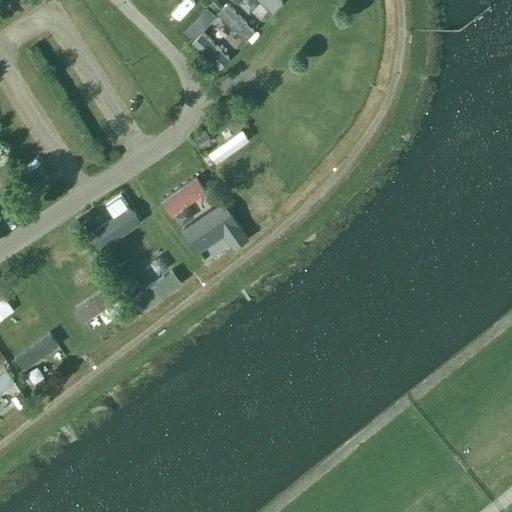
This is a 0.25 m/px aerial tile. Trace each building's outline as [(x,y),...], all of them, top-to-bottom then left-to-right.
[(177,0),(191,15),(207,0),(177,0)] [(256,0),(271,15),(285,1),(283,0),(256,0)] [(226,1),(214,14),(244,42),(256,29),(226,1)] [(209,149),(217,163),(251,142),(243,129),(209,149)] [(241,186),(270,163),(259,149),(230,172),(241,186)] [(151,168),(162,189),(185,176),(174,156),(151,168)] [(245,208),(282,179),(270,165),(234,193),(245,208)] [(169,215),(205,189),(196,176),(160,202),(169,215)] [(181,225),(190,241),(229,220),(220,203),(181,225)] [(127,204),(104,224),(119,241),(142,221),(127,204)] [(70,225),(32,248),(39,261),(78,238),(70,225)] [(120,254),(132,272),(162,252),(150,234),(120,254)] [(144,312),(183,283),(172,268),(133,297),(144,312)] [(117,322),(122,332),(132,326),(118,301),(121,299),(112,285),(74,306),(84,324),(100,315),(107,327),(117,322)] [(0,292),(0,321),(14,315),(3,291),(0,292)] [(19,320),(1,330),(12,350),(30,340),(19,320)] [(17,350),(27,368),(61,349),(50,330),(17,350)] [(0,370),(0,395),(16,383),(3,368),(0,370)]
